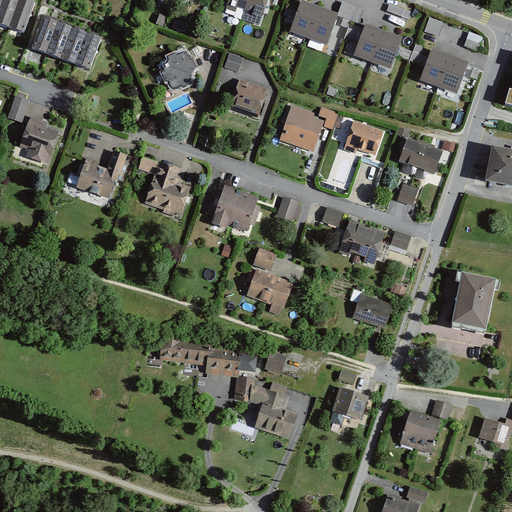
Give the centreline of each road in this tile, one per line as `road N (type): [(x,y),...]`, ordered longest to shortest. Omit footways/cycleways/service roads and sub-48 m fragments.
road 1 (residential): [(439,236),(137,133)]
road 2 (residential): [(348,511),(439,236)]
road 3 (track): [(264,510),(199,508),(91,471),(0,452)]
road 4 (residential): [(439,236),(510,27)]
